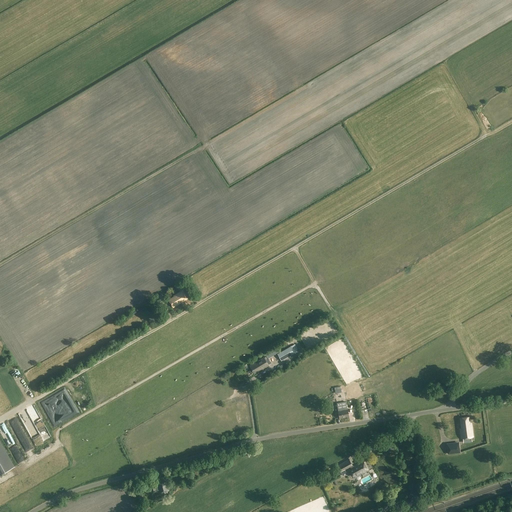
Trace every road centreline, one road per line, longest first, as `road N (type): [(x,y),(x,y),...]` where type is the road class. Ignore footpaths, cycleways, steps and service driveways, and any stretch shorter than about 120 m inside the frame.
road 1 (unclassified): [(34,511),(67,493),(256,438),(449,409)]
road 2 (track): [(169,319),(511,119)]
road 3 (track): [(57,445),(58,430),(316,283),(293,248)]
road 4 (track): [(0,264),(198,149)]
